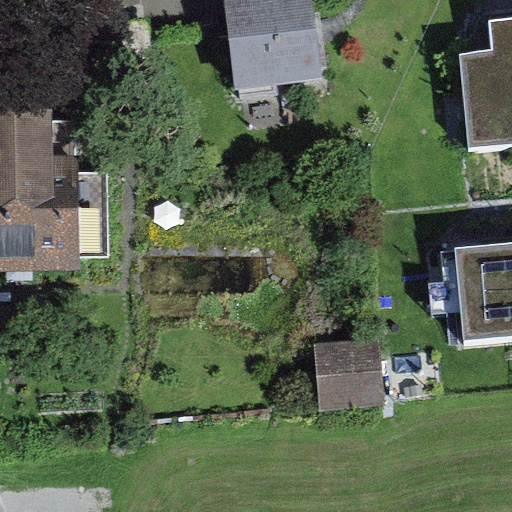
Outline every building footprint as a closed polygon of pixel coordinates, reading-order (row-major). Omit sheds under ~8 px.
[(356,0),(305,0),(234,6),(242,104),(364,94),(356,0)] [(511,31),(467,31),(465,123),(511,123),(511,31)] [(111,128),(0,123),(0,286),(103,291),(111,128)] [(511,188),(434,187),(431,310),(511,311),(511,188)] [(388,350),(323,352),(325,413),(390,411),(388,350)]
